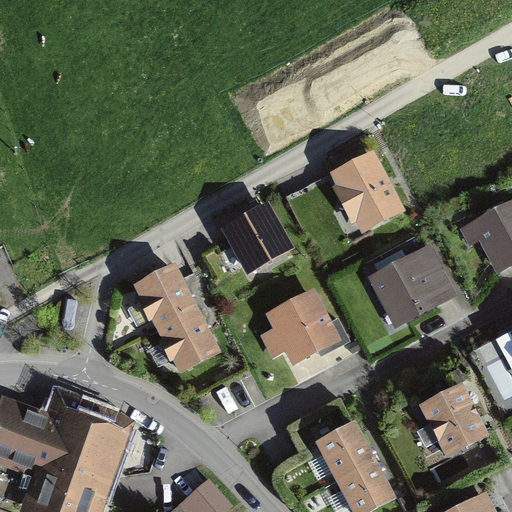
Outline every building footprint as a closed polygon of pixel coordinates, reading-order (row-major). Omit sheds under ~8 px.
[(331,182),(361,241),(403,221),(373,161),(331,182)] [(482,249),(499,281),(511,273),(511,210),(460,239),(470,255),(482,249)] [(219,241),(246,287),(292,260),(266,214),(219,241)] [(367,288),(394,338),(456,304),(429,254),(367,288)] [(151,331),(189,310),(170,276),(132,297),(151,331)] [(284,358),(293,376),(341,353),(314,297),(263,322),(272,340),(260,346),(269,366),(284,358)] [(189,310),(151,331),(182,384),(219,363),(189,310)] [(418,417),(444,468),(486,446),(460,396),(418,417)] [(36,511),(52,467),(97,482),(119,421),(56,399),(47,425),(6,411),(0,427),(0,511),(36,511)] [(289,430),(304,458),(315,452),(352,432),(337,404),(289,430)] [(333,485),(370,465),(352,432),(315,452),(333,485)] [(370,465),(333,485),(347,511),(379,511),(392,505),(370,465)] [(52,467),(36,511),(106,511),(111,499),(94,493),(97,482),(52,467)] [(184,511),(231,511),(209,489),(184,511)] [(467,511),(489,511),(485,503),(467,511)]
